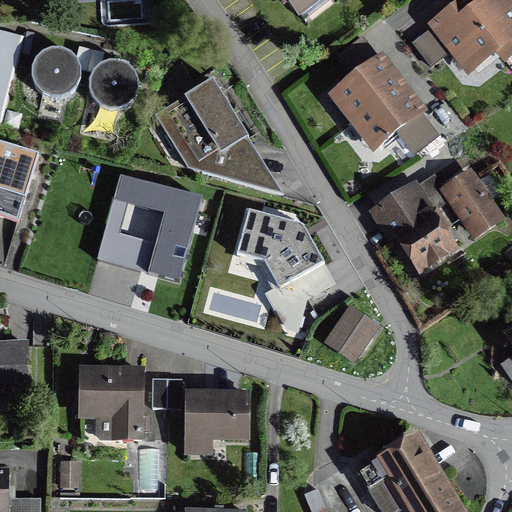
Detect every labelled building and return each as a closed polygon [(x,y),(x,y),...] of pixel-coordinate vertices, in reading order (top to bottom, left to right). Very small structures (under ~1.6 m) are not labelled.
[(284,0),(297,17),(318,0),(284,0)] [(461,6),(461,7),(503,62),(511,54),(511,18),(497,0),(489,0),(469,16),(461,6)] [(503,62),(461,7),(434,28),(469,73),(495,52),(502,62),(503,62)] [(0,125),(23,43),(7,38),(0,63),(0,125)] [(31,70),(30,78),(31,85),(35,92),(40,98),(47,101),(55,102),(63,101),(70,97),(75,91),(79,84),(80,75),(77,67),(72,59),(65,55),(57,52),(48,53),(40,57),(34,63),(31,70)] [(389,78),(378,64),(334,99),(354,125),(374,151),(419,116),(408,103),(398,90),(389,78)] [(88,83),(87,90),(89,98),(92,105),(98,110),(105,114),(113,115),(121,113),(128,109),(133,104),(136,96),(137,87),(135,79),(130,72),(123,67),(114,65),(105,66),(98,69),(92,75),(88,83)] [(247,142),(211,83),(162,113),(200,175),(265,193),(269,178),(269,177),(253,172),(257,158),(256,157),(244,153),(247,142)] [(37,158),(0,146),(0,219),(17,225),(37,158)] [(472,237),(497,220),(469,179),(445,195),(444,195),(472,237)] [(179,284),(203,200),(150,186),(144,209),(165,214),(155,251),(148,276),(179,284)] [(415,187),(378,212),(418,273),(451,251),(429,218),(434,215),(433,214),(416,188),(415,187)] [(279,294),(323,272),(303,232),(250,215),(237,260),(266,269),(279,294)] [(352,364),(374,332),(348,313),(326,346),(352,364)] [(511,343),(511,358),(500,367),(511,384),(511,343)] [(0,392),(26,393),(26,348),(0,347),(0,392)] [(141,375),(80,374),(79,418),(100,419),(96,422),(96,438),(99,442),(140,443),(141,375)] [(165,412),(166,382),(151,382),(150,411),(165,412)] [(180,382),(166,382),(165,412),(180,412),(180,382)] [(246,399),(186,398),(185,441),(245,442),(246,399)] [(400,511),(406,509),(407,511),(454,511),(412,443),(357,476),(368,493),(336,511),(400,511)] [(7,474),(0,474),(0,511),(38,511),(39,502),(7,502),(7,474)] [(327,511),(338,508),(328,482),(315,487),(324,511),(327,511)]
